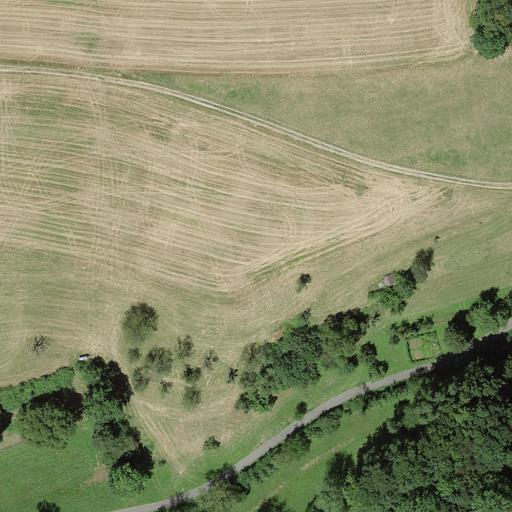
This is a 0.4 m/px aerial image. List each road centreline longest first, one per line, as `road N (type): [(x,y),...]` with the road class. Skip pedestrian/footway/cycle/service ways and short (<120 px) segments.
road 1 (track): [(0,68),(126,81),(359,158),(511,186)]
road 2 (track): [(511,323),(453,358),(325,405),(203,488),(125,511)]
road 3 (track): [(0,384),(67,360),(95,359),(116,371),(121,417),(150,469),(130,511)]
